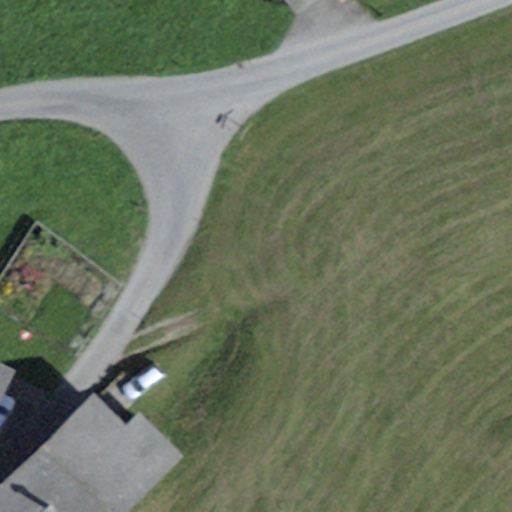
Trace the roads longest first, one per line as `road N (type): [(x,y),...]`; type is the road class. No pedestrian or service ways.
road 1 (unclassified): [(187,101),(175,186),(145,275),(80,383),(0,458)]
road 2 (unclassified): [(467,0),(187,101)]
road 3 (unclassified): [(187,101),(0,116)]
